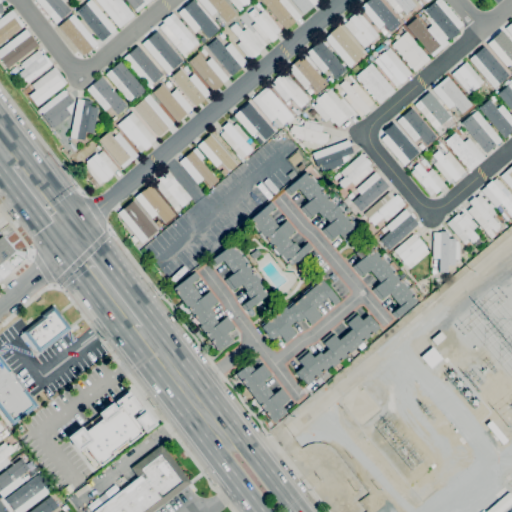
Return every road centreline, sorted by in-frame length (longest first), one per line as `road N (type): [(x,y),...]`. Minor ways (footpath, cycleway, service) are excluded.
road 1 (primary): [(61,248),(175,395)]
road 2 (primary): [(161,339),(79,230)]
